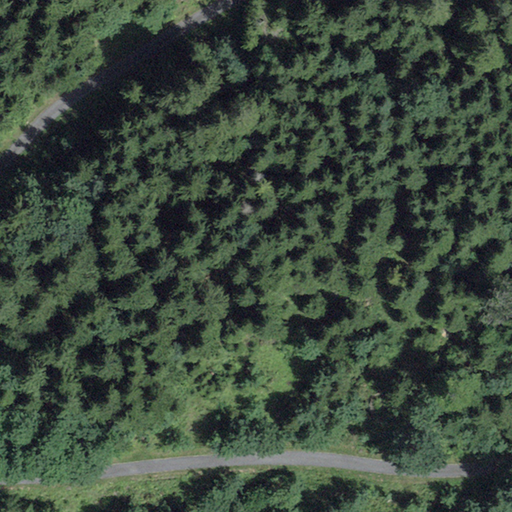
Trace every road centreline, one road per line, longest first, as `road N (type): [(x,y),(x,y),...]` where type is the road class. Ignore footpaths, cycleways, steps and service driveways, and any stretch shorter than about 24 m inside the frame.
road 1 (unclassified): [(0,479),(287,457),(419,470),(511,464)]
road 2 (unclassified): [(235,0),(96,80),(0,169)]
